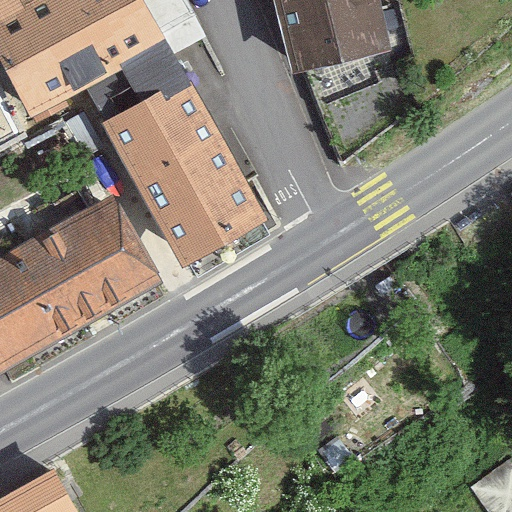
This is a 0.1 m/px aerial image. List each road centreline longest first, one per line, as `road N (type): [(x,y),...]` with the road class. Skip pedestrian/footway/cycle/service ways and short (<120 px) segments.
road 1 (secondary): [(325,244),(0,430)]
road 2 (residential): [(227,0),(265,127),(325,244)]
road 3 (secondary): [(511,120),(325,244)]
